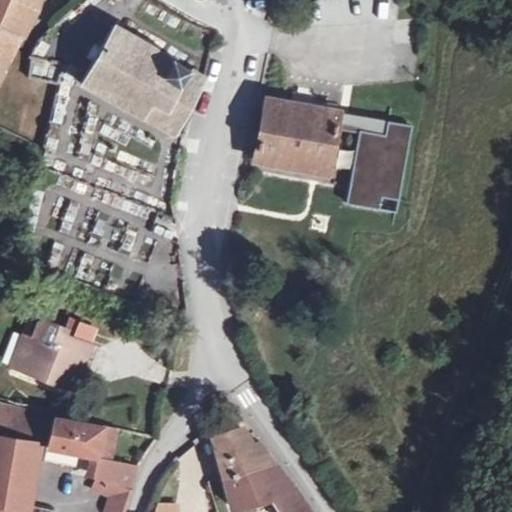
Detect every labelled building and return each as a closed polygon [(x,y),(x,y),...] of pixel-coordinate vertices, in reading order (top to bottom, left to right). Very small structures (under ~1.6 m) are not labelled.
[(0,0),(0,39),(14,45),(27,12),(17,8),(19,0),(0,0)] [(174,140),(204,79),(117,22),(82,87),(174,140)] [(0,60),(5,62),(14,45),(0,39),(0,60)] [(34,60),(33,74),(55,75),(56,61),(34,60)] [(413,124),(262,87),(248,152),(328,170),(338,123),(361,129),(344,198),(392,210),(413,124)] [(21,328),(26,312),(17,309),(11,324),(21,328)] [(21,328),(11,324),(4,342),(15,347),(9,362),(51,380),(58,366),(63,354),(70,356),(76,341),(50,330),(53,323),(26,312),(21,328)] [(15,347),(4,342),(0,352),(0,358),(9,362),(15,347)] [(63,354),(58,366),(65,368),(70,356),(63,354)] [(0,404),(0,434),(37,442),(47,444),(52,416),(0,404)] [(112,428),(52,416),(47,444),(100,455),(107,456),(112,428)] [(221,474),(271,459),(268,456),(246,431),(213,441),(221,474)] [(37,442),(0,434),(0,506),(23,511),(37,442)] [(107,456),(100,455),(96,478),(108,480),(111,462),(112,462),(113,458),(107,456)] [(271,459),(221,474),(232,507),(276,493),(275,502),(282,511),(311,511),(312,511),(292,485),(271,459)] [(115,482),(111,493),(104,511),(119,511),(122,505),(130,488),(133,467),(112,462),(111,462),(108,480),(115,482)] [(108,480),(96,478),(94,490),(111,493),(115,482),(108,480)]
